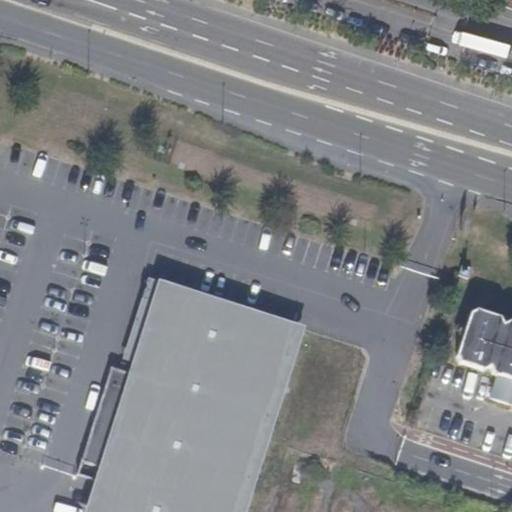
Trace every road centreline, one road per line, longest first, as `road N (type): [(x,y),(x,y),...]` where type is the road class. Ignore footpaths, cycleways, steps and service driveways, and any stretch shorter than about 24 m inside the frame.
road 1 (secondary): [(0,19),(511,191)]
road 2 (secondary): [(511,125),(138,0)]
road 3 (unclassified): [(406,316),(365,438),(511,484)]
